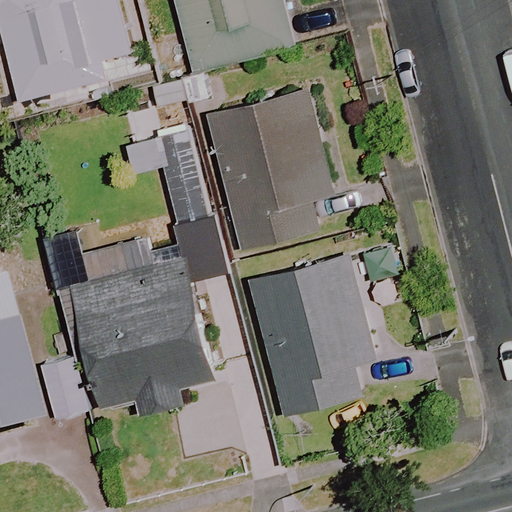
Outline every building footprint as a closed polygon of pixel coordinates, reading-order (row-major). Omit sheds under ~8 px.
[(0,0),(0,10),(23,102),(107,80),(102,60),(134,52),(121,0),(0,0)] [(299,47),(286,0),(179,0),(197,73),(299,47)] [(340,194),(312,83),(210,109),(245,248),(325,228),(318,200),(340,194)] [(235,270),(207,171),(166,182),(178,225),(145,234),(59,258),(85,352),(100,408),(139,397),(144,414),(190,401),(187,388),(221,378),(194,282),(235,270)] [(287,413),(368,393),(360,363),(382,357),(356,253),(253,279),(287,413)] [(0,431),(38,422),(0,277),(0,431)] [(91,410),(77,356),(44,365),(57,418),(91,410)]
